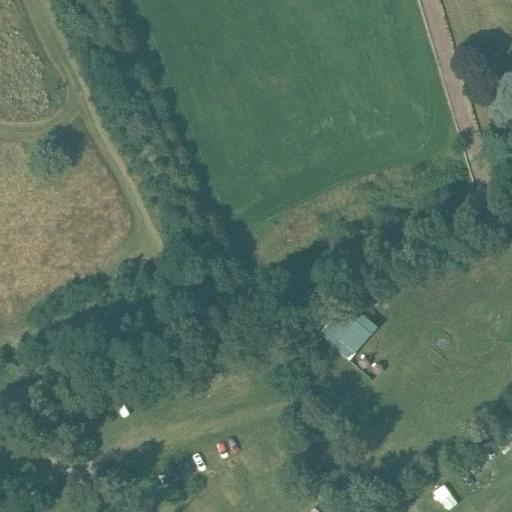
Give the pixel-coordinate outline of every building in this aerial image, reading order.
[(64,158),(57,141),(42,147),(49,165),(64,158)] [(206,410),(164,423),(168,435),(182,431),(185,443),(214,433),(206,410)] [(240,452),(252,478),(271,468),(259,443),(240,452)] [(237,468),(216,480),(231,505),(252,493),(237,468)] [(206,487),(188,501),(196,511),(219,511),(222,510),(206,487)]
